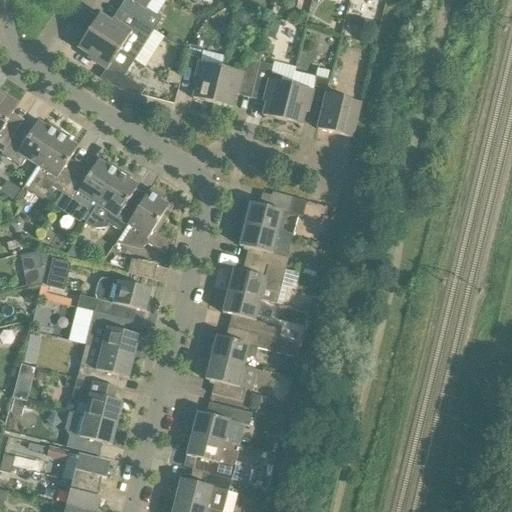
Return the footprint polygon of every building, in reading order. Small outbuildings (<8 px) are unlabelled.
[(152,0),(129,0),(130,0),(123,11),(154,31),(154,32),(162,20),(146,10),(152,0)] [(123,11),(115,22),(113,20),(111,23),(99,15),(89,32),(135,62),(135,61),(134,60),(145,43),(146,43),(154,31),(123,11)] [(253,21),(237,17),(233,34),(249,37),(253,21)] [(273,21),(270,33),(276,34),(277,35),(280,23),(273,21)] [(107,71),(108,70),(115,74),(108,84),(120,91),(141,97),(145,90),(125,77),(135,62),(89,32),(78,49),(90,56),(88,59),(107,71)] [(201,60),(204,50),(190,46),(188,56),(201,60)] [(233,72),(221,69),(213,104),(232,109),(235,96),(238,97),(241,86),(254,89),(254,88),(260,64),(246,60),(244,67),(235,65),(233,72)] [(213,104),(221,69),(199,63),(194,86),(197,86),(193,100),(213,104)] [(283,122),(291,86),(281,84),(282,78),(271,75),(274,67),(260,64),(254,88),(267,92),(264,103),(266,104),(263,117),(283,122)] [(318,71),(316,78),(327,80),(329,74),(318,71)] [(167,82),(180,86),(183,76),(169,72),(167,82)] [(316,78),(314,88),(327,91),(330,81),(327,80),(316,78)] [(308,114),(313,92),(291,86),(283,122),(302,126),(305,113),(308,114)] [(0,152),(3,154),(16,133),(17,132),(6,125),(19,105),(0,92),(0,152)] [(359,114),(361,104),(350,101),(326,95),(317,130),(352,139),(359,114)] [(38,167),(60,132),(50,125),(47,128),(38,122),(27,140),(16,133),(3,154),(2,155),(21,168),(27,159),(38,167)] [(62,195),(77,172),(66,166),(78,148),(69,142),(71,139),(60,132),(38,167),(22,191),(23,192),(26,187),(43,198),(50,187),(62,195)] [(77,172),(62,195),(53,209),(84,228),(86,224),(120,171),(109,164),(108,167),(98,161),(87,179),(77,172)] [(138,187),(129,181),(131,178),(120,171),(86,224),(95,230),(106,229),(108,225),(123,234),(129,226),(128,225),(137,211),(127,205),(138,187)] [(150,190),(137,211),(128,225),(129,226),(123,234),(117,244),(145,251),(148,246),(160,254),(167,242),(156,235),(159,229),(156,227),(169,207),(160,201),(162,198),(150,190)] [(263,195),(260,207),(251,204),(245,226),(277,234),(292,238),(298,217),(289,215),(293,199),(273,194),(272,197),(263,195)] [(19,218),(10,226),(18,235),(23,231),(24,223),(19,218)] [(288,260),(272,256),(277,234),(245,226),(240,247),(249,250),(246,262),(285,271),(288,260)] [(15,243),(7,245),(9,251),(17,250),(15,243)] [(66,257),(78,260),(79,254),(76,248),(73,246),(66,257)] [(41,253),(26,257),(32,287),(41,285),(48,255),(41,256),(41,253)] [(132,260),(128,274),(154,281),(157,267),(132,260)] [(70,266),(52,261),(45,288),(63,292),(70,266)] [(228,293),(277,305),(285,271),(246,262),(243,273),(234,271),(228,293)] [(286,273),(284,288),(296,290),(298,274),(286,273)] [(94,313),(133,323),(137,311),(145,313),(151,291),(102,279),(97,284),(94,295),(97,302),(94,313)] [(282,328),(272,326),(277,305),(228,293),(223,314),(232,316),(229,328),(278,340),(282,328)] [(86,346),(134,359),(139,337),(131,335),(133,323),(94,313),(86,346)] [(252,370),(257,349),(298,360),(302,346),(278,340),(229,328),(226,340),(217,338),(211,359),(252,370)] [(134,359),(86,346),(77,380),(117,390),(120,378),(129,380),(134,359)] [(37,356),(26,353),(23,364),(35,366),(37,356)] [(243,403),(246,390),(252,392),(257,371),(252,370),(211,359),(206,381),(215,383),(212,395),(243,403)] [(21,366),(17,380),(18,380),(31,384),(35,370),(22,366),(21,366)] [(88,406),(85,417),(117,425),(123,404),(114,402),(117,390),(77,380),(72,398),(75,403),(88,406)] [(265,413),(268,400),(254,397),(250,409),(265,413)] [(21,417),(25,403),(14,400),(10,414),(21,417)] [(192,435),(232,445),(239,447),(245,426),(250,427),(253,415),(209,404),(207,416),(198,414),(192,435)] [(117,425),(85,417),(73,414),(72,415),(69,414),(64,431),(69,439),(67,448),(100,457),(103,445),(112,447),(117,425)] [(235,468),(227,466),(232,445),(192,435),(187,457),(196,459),(193,471),(231,481),(235,468)] [(49,449),(47,458),(65,463),(68,453),(49,449)] [(4,456),(2,464),(13,467),(15,459),(4,456)] [(73,482),(100,489),(102,479),(106,480),(110,464),(79,456),(73,482)] [(13,467),(2,464),(0,472),(11,476),(13,467)] [(223,511),(231,481),(193,471),(190,483),(181,481),(175,502),(215,511),(223,511)] [(66,507),(85,511),(97,511),(101,499),(97,498),(100,489),(73,482),(66,507)] [(215,511),(175,502),(172,511),(215,511)]
